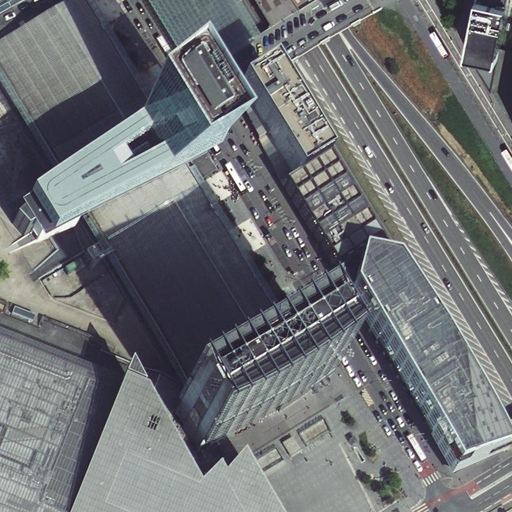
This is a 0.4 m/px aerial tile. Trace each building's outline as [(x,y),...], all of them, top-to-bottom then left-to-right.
[(195,404),(200,413),(299,353),(290,340),(277,317),(273,311),(271,308),(245,266),(243,262),(240,257),(233,246),(227,236),(226,235),(224,231),(219,223),(216,217),(211,210),(208,205),(202,195),(196,185),(195,184),(193,181),(190,175),(188,173),(154,117),(145,103),(145,102),(142,97),(139,93),(133,82),(132,82),(130,78),(125,69),(123,67),(122,64),(117,56),(114,52),(101,30),(98,26),(92,16),(85,5),(83,1),(82,0),(0,0),(0,86),(184,387),(192,399),(195,404)] [(141,0),(192,83),(257,44),(229,0),(141,0)] [(461,0),(455,32),(467,52),(476,6),(472,5),(473,0),(461,0)] [(476,0),(476,6),(467,52),(491,90),(500,47),(508,0),(476,0)] [(410,284),(327,154),(283,84),(272,66),(239,84),(249,99),(296,174),(283,182),(325,256),(360,317),(379,349),(399,385),(453,479),(505,449),(410,284)] [(249,99),(243,103),(283,182),(296,174),(249,99)] [(192,399),(171,410),(175,412),(174,413),(178,416),(195,446),(197,451),(198,450),(198,455),(218,446),(253,428),(291,405),(313,389),(317,386),(320,384),(322,382),(326,379),(335,373),(327,365),(323,359),(325,358),(321,352),(317,345),(315,346),(307,327),(306,328),(290,340),(192,399)] [(0,511),(273,511),(244,464),(242,461),(239,458),(234,464),(220,480),(215,471),(196,489),(141,398),(118,389),(0,342),(0,511)]
